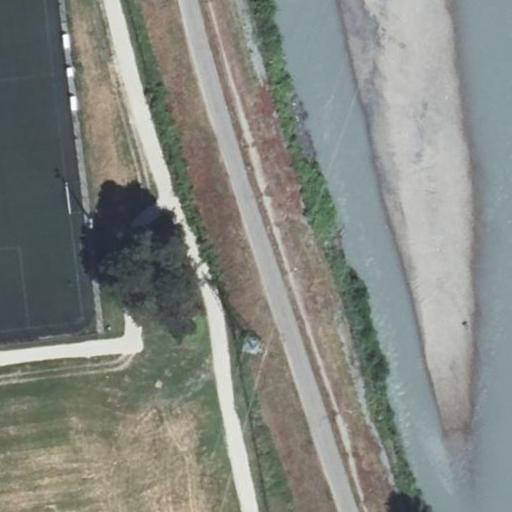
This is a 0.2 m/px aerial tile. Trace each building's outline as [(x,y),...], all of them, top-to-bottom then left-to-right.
[(0,385),(9,385),(6,352),(0,352),(0,385)] [(72,410),(70,385),(40,387),(42,412),(72,410)] [(105,454),(103,428),(75,429),(77,455),(105,454)] [(188,455),(194,489),(222,484),(216,450),(188,455)] [(54,494),(52,461),(22,464),(24,496),(54,494)] [(221,511),(248,511),(243,490),(217,497),(221,511)]
